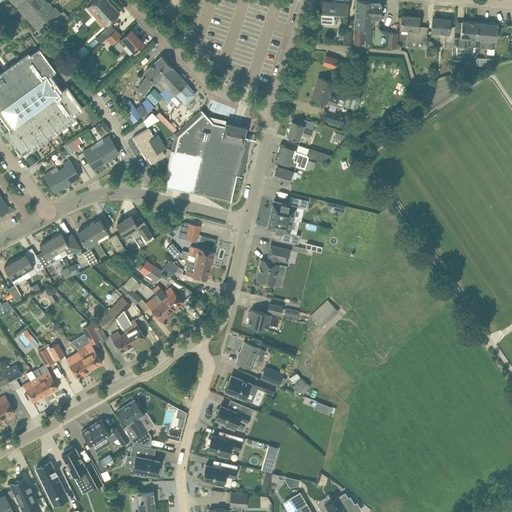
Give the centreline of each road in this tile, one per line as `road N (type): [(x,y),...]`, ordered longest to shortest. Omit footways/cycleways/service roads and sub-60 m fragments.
road 1 (unclassified): [(0,454),(199,338)]
road 2 (residential): [(247,222),(112,193),(51,214)]
road 3 (residential): [(272,108),(212,87),(131,0)]
road 4 (residential): [(184,511),(180,474),(209,370),(199,338)]
road 5 (unclassified): [(199,338),(227,313),(247,222)]
